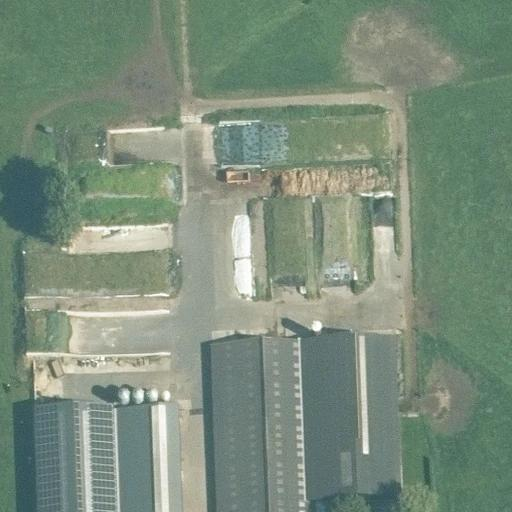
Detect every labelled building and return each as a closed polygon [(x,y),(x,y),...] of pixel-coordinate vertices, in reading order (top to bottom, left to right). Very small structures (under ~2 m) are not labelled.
[(132,111),(132,122),(151,123),(152,112),(132,111)] [(379,200),(399,199),(399,187),(379,187),(379,200)] [(377,231),(398,232),(400,202),(379,200),(377,231)] [(255,246),(254,234),(220,234),(221,247),(255,246)] [(211,347),(217,511),(333,511),(333,506),(394,503),(389,340),(211,347)] [(78,413),(34,414),(37,511),(156,511),(152,410),(114,412),(78,413)]
